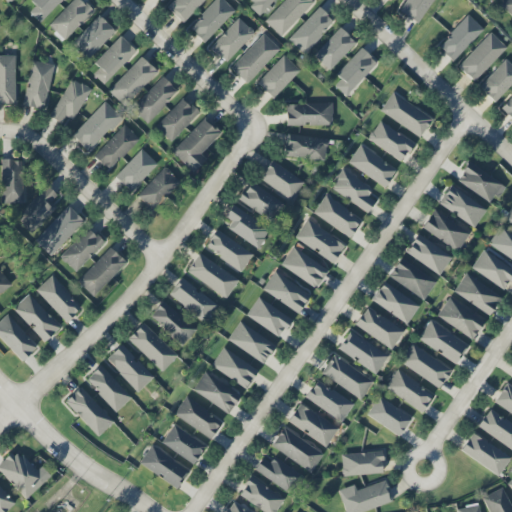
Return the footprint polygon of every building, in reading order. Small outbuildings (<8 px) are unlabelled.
[(35,6),(29,13),(40,23),(62,0),(31,0),(30,1),(35,6)] [(65,41),(92,11),(79,0),(72,0),(49,26),(65,41)] [(204,0),(173,0),(166,8),(183,24),(204,0)] [(216,0),(188,27),(203,43),(235,12),(223,0),(216,0)] [(275,0),(250,0),(253,3),(249,7),(259,17),(275,0)] [(284,0),(264,22),(281,37),(314,2),(311,0),(284,0)] [(416,24),(433,0),(405,0),(398,10),(416,24)] [(511,0),(506,0),(500,6),(511,17),(511,0)] [(287,40),(303,55),(334,22),(318,8),(287,40)] [(453,62),(483,30),(468,15),(437,47),(453,62)] [(115,31),(98,16),(71,44),(88,60),(115,31)] [(209,48),(225,63),(254,33),(238,18),(209,48)] [(329,71),(355,43),(339,28),(313,57),(329,71)] [(457,67),(474,82),(506,48),(490,32),(457,67)] [(230,69),(247,85),(280,49),(263,34),(230,69)] [(136,51),(120,36),(94,64),(98,68),(93,74),(104,85),(136,51)] [(346,97),(376,64),(360,49),(336,76),(340,79),(333,86),(346,97)] [(0,104),(14,104),(15,56),(0,56),(0,104)] [(299,71),(283,56),(256,84),(273,99),(299,71)] [(157,72),(141,57),(108,92),(124,107),(157,72)] [(511,84),(511,65),(505,59),(478,88),(495,103),(511,84)] [(22,106),(44,110),(52,65),(30,61),(22,106)] [(178,93),(163,78),(131,108),(146,124),(178,93)] [(61,124),(65,116),(74,120),(90,89),(70,79),(50,118),(61,124)] [(420,137),(432,117),(391,93),(379,113),(420,137)] [(511,120),(511,95),(500,109),(511,120)] [(154,127),(171,143),(199,113),(182,98),(154,127)] [(88,152),(121,118),(104,102),(71,136),(88,152)] [(331,103),(285,104),(286,127),(332,125),(331,103)] [(193,173),(206,159),(201,155),(221,133),(204,117),(171,152),(193,173)] [(401,162),(414,144),(379,121),(367,140),(401,162)] [(109,172),(139,139),(123,125),(93,157),(109,172)] [(327,139),(286,135),(284,157),(325,161),(327,139)] [(347,163),(384,188),(397,169),(360,144),(347,163)] [(131,193),(157,164),(141,149),(114,178),(131,193)] [(22,204),(22,160),(1,160),(1,204),(22,204)] [(291,202),(304,183),(272,161),(259,180),(291,202)] [(490,203),(502,185),(468,162),(456,181),(490,203)] [(179,183),(165,168),(135,196),(150,211),(179,183)] [(330,187),(366,214),(375,202),(367,196),(372,190),(344,169),(330,187)] [(273,222),(284,203),(249,183),(238,202),(273,222)] [(475,227),(486,208),(449,187),(438,206),(475,227)] [(58,213),(51,200),(56,197),(52,191),(15,214),(26,232),(58,213)] [(362,219),(325,195),(313,215),(350,238),(362,219)] [(33,240),(49,256),(84,223),(68,206),(33,240)] [(225,218),(231,221),(226,231),(260,248),(270,227),(230,208),(225,218)] [(421,229),(457,253),(470,233),(434,209),(421,229)] [(332,264),(345,246),(308,219),(294,238),(332,264)] [(511,260),(511,234),(499,226),(488,245),(511,260)] [(60,259),(75,273),(103,243),(88,229),(60,259)] [(204,248),(240,273),(253,255),(216,230),(204,248)] [(405,253),(439,276),(452,258),(417,234),(405,253)] [(280,265),(315,289),(328,271),(293,247),(280,265)] [(126,263),(110,248),(77,282),(93,298),(126,263)] [(471,268),(503,291),(511,278),(511,270),(483,250),(471,268)] [(186,275),(228,298),(239,278),(196,255),(186,275)] [(388,277),(423,301),(436,282),(400,258),(388,277)] [(0,295),(12,288),(0,270),(0,295)] [(262,290),(297,314),(310,295),(275,271),(262,290)] [(490,315),(501,295),(464,275),(453,295),(490,315)] [(81,308),(51,276),(35,290),(65,323),(81,308)] [(167,296),(204,323),(217,306),(180,278),(167,296)] [(406,325),(419,306),(384,282),(371,301),(406,325)] [(60,328),(28,294),(12,309),(44,342),(60,328)] [(291,319),(257,298),(245,317),(280,338),(291,319)] [(485,321),(449,298),(437,317),(472,340),(485,321)] [(148,318),(183,346),(196,329),(162,301),(148,318)] [(354,325),(391,350),(403,332),(366,307),(354,325)] [(0,320),(0,339),(21,362),(37,347),(6,315),(0,320)] [(417,341),(456,364),(468,344),(429,321),(417,341)] [(263,364),(275,346),(239,322),(227,341),(263,364)] [(127,340),(162,373),(177,356),(143,323),(127,340)] [(388,354),(348,333),(337,352),(378,373),(388,354)] [(451,369),(412,343),(399,363),(439,389),(451,369)] [(106,360),(137,393),(153,378),(122,345),(106,360)] [(257,371),(223,348),(211,366),(245,390),(257,371)] [(373,379),(331,356),(320,376),(363,399),(373,379)] [(85,380),(116,413),(131,399),(101,366),(85,380)] [(384,388),(420,414),(433,395),(397,370),(384,388)] [(192,393),(230,413),(240,393),(203,373),(192,393)] [(343,422),(353,403),(315,381),(304,399),(343,422)] [(511,415),(511,387),(506,384),(494,403),(511,415)] [(114,421),(79,388),(64,403),(99,437),(114,421)] [(411,417),(378,397),(366,416),(399,436),(411,417)] [(212,439),(222,420),(184,398),(173,417),(212,439)] [(338,427),(298,404),(287,424),(327,446),(338,427)] [(511,449),(511,423),(488,409),(477,428),(511,449)] [(193,465),(206,446),(173,424),(161,443),(193,465)] [(271,446),(310,474),(323,455),(284,428),(271,446)] [(498,477),(510,459),(472,433),(460,451),(498,477)] [(189,471),(151,445),(139,463),(176,489),(189,471)] [(44,482),(14,450),(0,463),(0,472),(25,500),(44,482)] [(341,454),(342,476),(383,474),(382,452),(341,454)] [(291,495),(303,476),(275,458),(271,464),(262,459),(254,471),(291,495)] [(238,496),(262,511),(276,511),(285,499),(250,477),(238,496)] [(338,490),(345,511),(363,511),(392,503),(385,481),(356,490),(354,485),(338,490)] [(0,511),(4,511),(14,503),(0,488),(0,511)] [(489,511),(511,511),(511,507),(504,488),(483,497),(489,511)] [(248,511),(231,502),(225,511),(248,511)]
